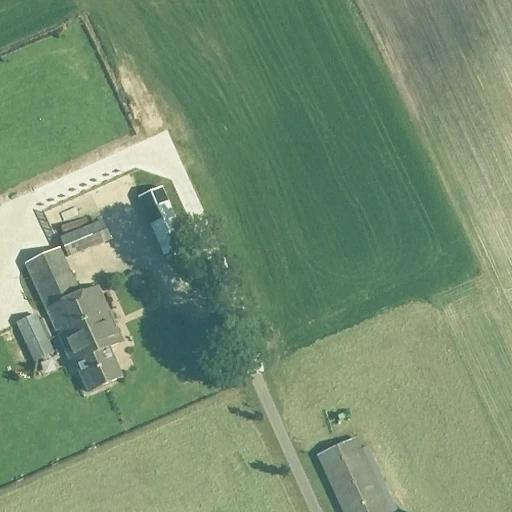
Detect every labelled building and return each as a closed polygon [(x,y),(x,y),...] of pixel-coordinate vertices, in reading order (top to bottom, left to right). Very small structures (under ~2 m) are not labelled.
[(162,190),(139,199),(162,257),(185,248),(162,190)] [(110,240),(103,222),(60,240),(67,258),(110,240)] [(81,296),(60,249),(25,265),(58,337),(61,336),(68,351),(65,352),(71,366),(76,364),(89,394),(122,379),(109,349),(123,343),(117,329),(113,330),(107,315),(110,314),(98,288),(81,296)] [(36,316),(16,325),(34,364),(54,355),(36,316)] [(387,511),(355,440),(317,458),(341,511),(387,511)]
